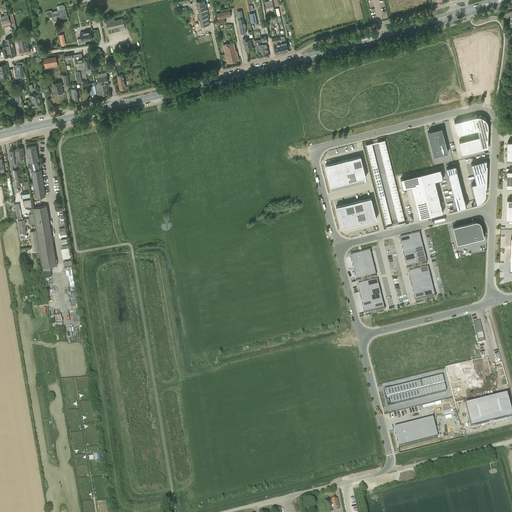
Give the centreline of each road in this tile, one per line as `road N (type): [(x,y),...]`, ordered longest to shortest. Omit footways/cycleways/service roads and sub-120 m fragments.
road 1 (primary): [(117,105),(384,35)]
road 2 (unclassified): [(319,146),(487,110),(496,129),(492,211)]
road 3 (unclassified): [(228,511),(389,468)]
road 4 (unclassified): [(492,211),(337,247)]
road 5 (unclassified): [(490,302),(360,338)]
road 6 (unclassified): [(360,338),(389,468)]
road 7 (primary): [(0,135),(117,105)]
